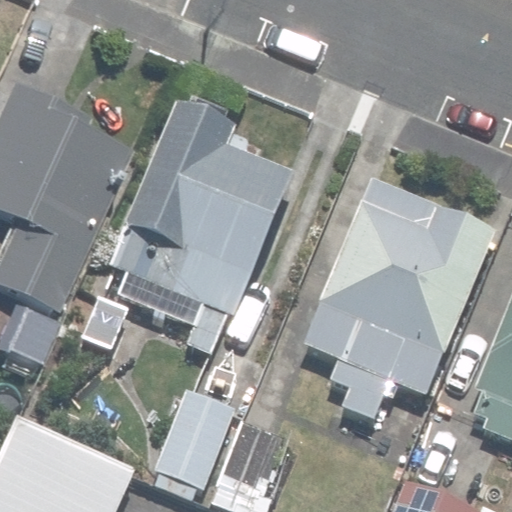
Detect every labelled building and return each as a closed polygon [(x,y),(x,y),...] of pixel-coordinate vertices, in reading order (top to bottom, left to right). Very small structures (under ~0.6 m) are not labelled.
[(116,150),(0,99),(0,100),(0,300),(42,319),(116,150)] [(206,362),(285,181),(223,154),(230,139),(181,118),(102,299),(184,334),(177,350),(206,362)] [(329,366),(320,390),(342,398),(335,414),(372,428),(388,389),(422,403),(486,240),(362,191),(298,354),(329,366)] [(511,298),(463,434),(511,451),(511,298)] [(0,440),(0,511),(112,511),(128,476),(7,426),(0,440)]
